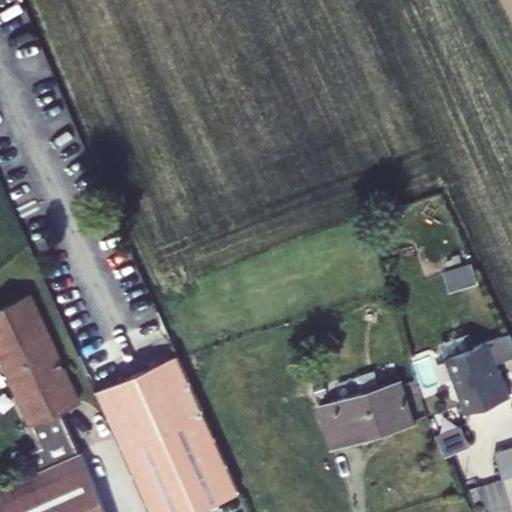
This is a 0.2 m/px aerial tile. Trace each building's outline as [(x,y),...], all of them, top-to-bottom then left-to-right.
[(445,266),(451,286),(478,278),(472,258),(445,266)] [(26,271),(0,282),(0,299),(32,284),(26,271)] [(32,284),(0,299),(0,304),(54,419),(68,412),(79,407),(70,386),(78,382),(32,284)] [(511,333),(482,345),(501,401),(511,396),(511,366),(509,357),(511,355),(511,333)] [(476,411),(501,401),(482,345),(455,355),(476,411)] [(188,354),(103,392),(157,511),(206,511),(250,493),(188,354)] [(425,421),(412,380),(332,406),(346,447),(425,421)] [(79,407),(88,403),(78,382),(70,386),(79,407)] [(54,446),(62,462),(86,451),(68,412),(54,419),(64,441),(54,446)] [(445,449),(469,443),(464,423),(440,430),(445,449)] [(86,451),(62,462),(0,491),(0,511),(117,511),(88,450),(86,451)]
